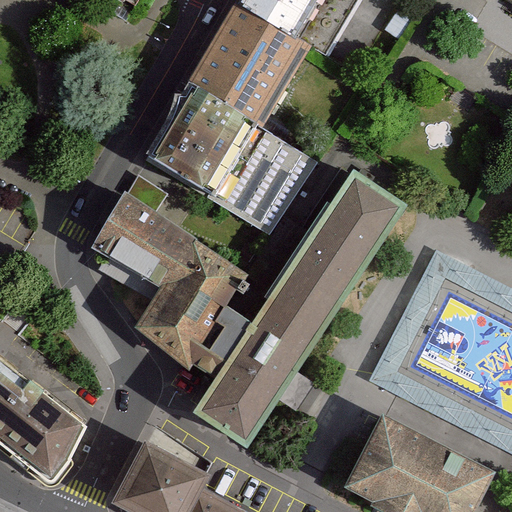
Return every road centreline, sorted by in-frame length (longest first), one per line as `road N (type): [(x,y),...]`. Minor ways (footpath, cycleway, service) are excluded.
road 1 (residential): [(128,412),(133,371),(78,287),(70,246),(205,0)]
road 2 (residential): [(318,511),(128,412)]
